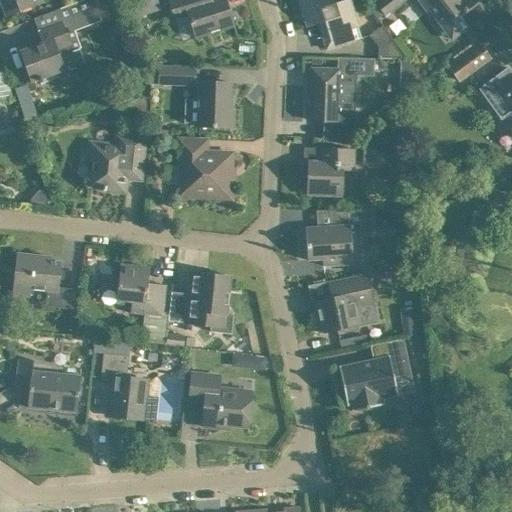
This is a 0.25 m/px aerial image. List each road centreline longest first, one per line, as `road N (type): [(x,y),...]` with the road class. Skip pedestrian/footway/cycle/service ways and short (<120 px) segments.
road 1 (residential): [(6,481),(31,494),(272,476),(293,455),(302,428),(272,257)]
road 2 (residential): [(272,257),(0,230)]
road 3 (residential): [(272,257),(274,83),(262,0)]
